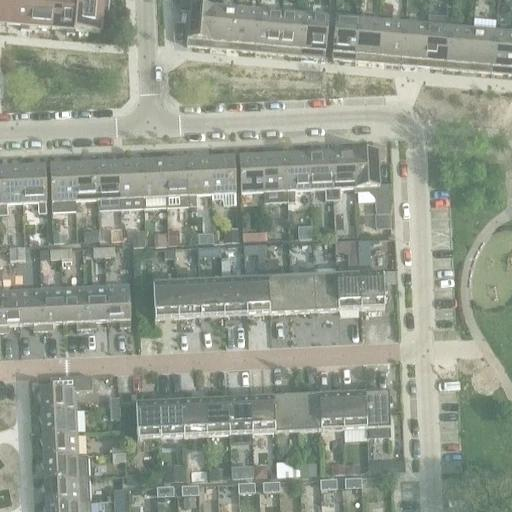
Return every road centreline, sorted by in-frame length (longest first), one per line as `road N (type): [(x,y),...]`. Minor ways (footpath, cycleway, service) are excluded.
road 1 (residential): [(425,353),(415,136),(394,116),(149,128)]
road 2 (residential): [(0,372),(425,353)]
road 3 (residential): [(432,511),(425,353)]
road 4 (residential): [(149,128),(0,134)]
road 5 (residential): [(149,128),(144,0)]
